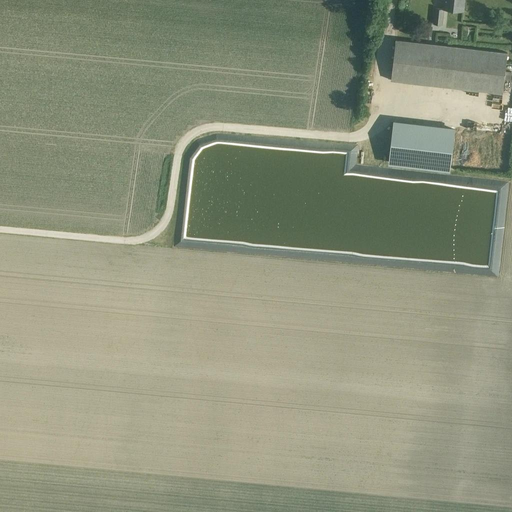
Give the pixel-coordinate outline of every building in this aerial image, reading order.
[(444,0),(444,9),(463,11),(464,0),(444,0)] [(442,25),(444,9),(435,8),(434,24),(442,25)] [(509,52),(394,38),(389,78),(504,92),(509,52)] [(509,113),(511,106),(499,103),(497,111),(509,113)] [(391,144),(389,163),(450,170),(454,129),(393,122),(391,144)]
